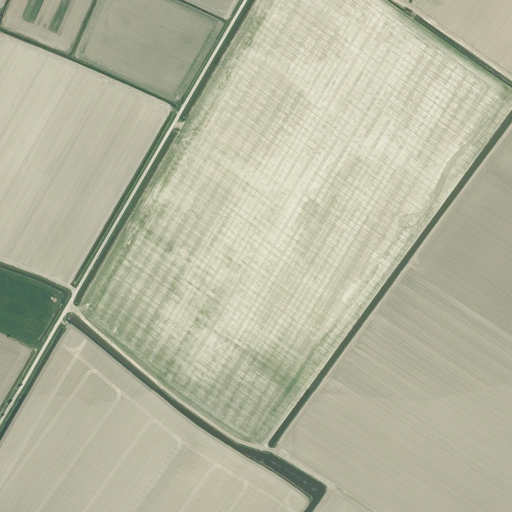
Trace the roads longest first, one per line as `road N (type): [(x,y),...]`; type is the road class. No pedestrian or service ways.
road 1 (unclassified): [(0,423),(245,0)]
road 2 (track): [(67,305),(209,428),(259,455),(274,452),(325,484),(315,511)]
